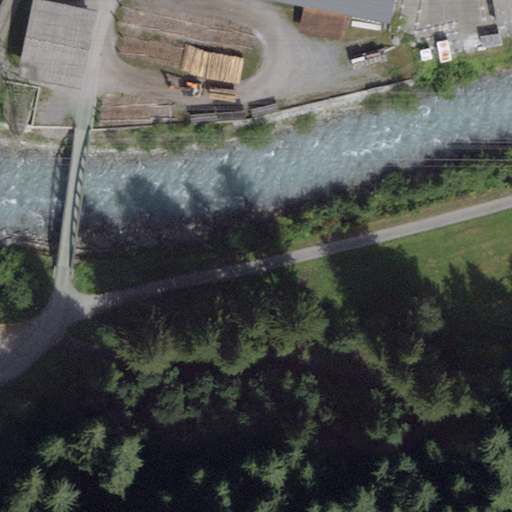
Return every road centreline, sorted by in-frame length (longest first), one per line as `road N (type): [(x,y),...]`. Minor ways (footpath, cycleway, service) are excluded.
road 1 (track): [(511,200),(113,311),(55,312)]
road 2 (unclassified): [(109,0),(55,312)]
